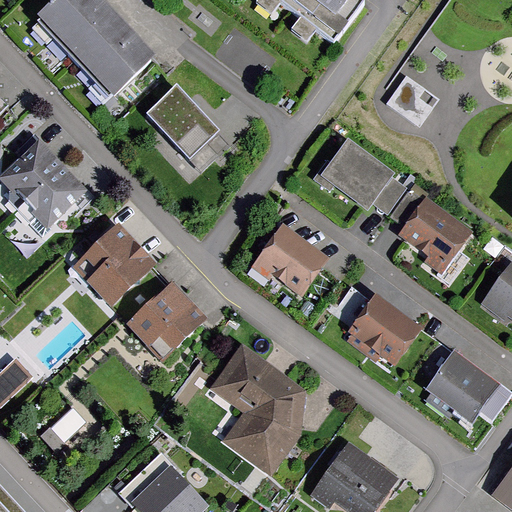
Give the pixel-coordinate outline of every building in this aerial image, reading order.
[(148,62),(87,0),(62,0),(35,26),(108,101),(148,62)] [(365,4),(359,0),(275,0),(334,44),(365,4)] [(230,145),(175,88),(146,116),(200,174),(230,145)] [(63,161),(41,136),(0,171),(0,197),(9,208),(63,161)] [(357,217),(384,179),(336,144),(308,183),(357,217)] [(88,190),(63,161),(9,208),(34,236),(88,190)] [(442,280),(472,238),(428,207),(398,249),(442,280)] [(298,302),(323,261),(273,231),(248,271),(298,302)] [(149,270),(119,235),(74,274),(104,309),(149,270)] [(511,259),(479,310),(511,331),(511,259)] [(201,324),(165,284),(117,326),(153,367),(201,324)] [(410,331),(366,302),(341,338),(385,368),(410,331)] [(232,350),(206,393),(237,418),(221,447),(263,477),(295,432),(295,393),(232,350)] [(495,387),(447,355),(418,397),(466,430),(495,387)] [(0,407),(32,378),(16,360),(0,374),(0,407)] [(76,405),(42,432),(54,448),(88,422),(76,405)] [(379,511),(400,483),(348,447),(311,498),(330,511),(334,505),(343,511),(379,511)] [(199,511),(205,507),(163,459),(118,498),(130,511),(199,511)] [(511,511),(511,464),(483,504),(493,511),(511,511)] [(21,511),(0,489),(0,511),(21,511)]
